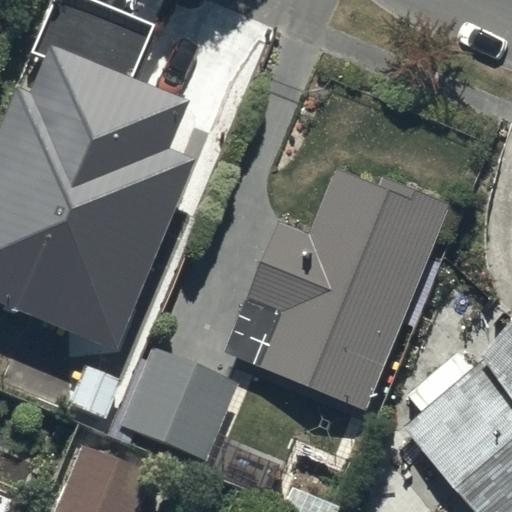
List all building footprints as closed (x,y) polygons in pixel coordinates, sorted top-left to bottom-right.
[(29,92),(14,86),(0,119),(0,302),(116,350),(194,158),(164,145),(182,100),(130,79),(152,25),(91,0),(54,0),(35,47),(45,51),(29,92)] [(224,355),(364,411),(449,202),(385,176),(381,187),(334,168),(307,236),(277,224),(224,355)] [(511,511),(511,329),(476,369),(457,351),(407,395),(424,414),(404,433),(473,511),(511,511)] [(239,382),(153,346),(120,426),(209,463),(239,382)] [(121,378),(86,366),(71,405),(106,418),(121,378)] [(138,511),(154,473),(83,444),(55,511),(138,511)]
